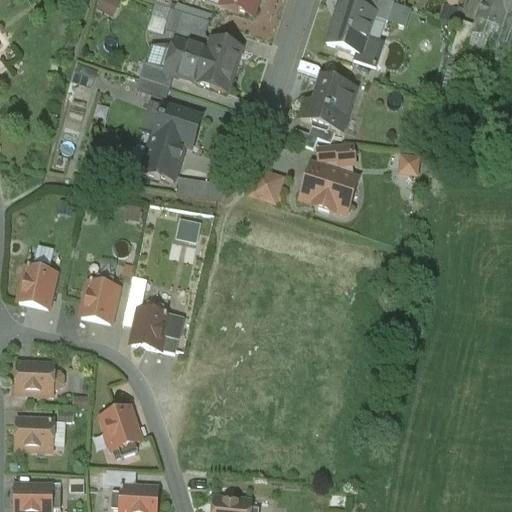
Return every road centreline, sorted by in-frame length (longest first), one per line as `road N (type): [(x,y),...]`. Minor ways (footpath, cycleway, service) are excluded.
road 1 (residential): [(0,332),(69,343),(110,359),(134,380),(183,511)]
road 2 (residential): [(259,138),(304,0)]
